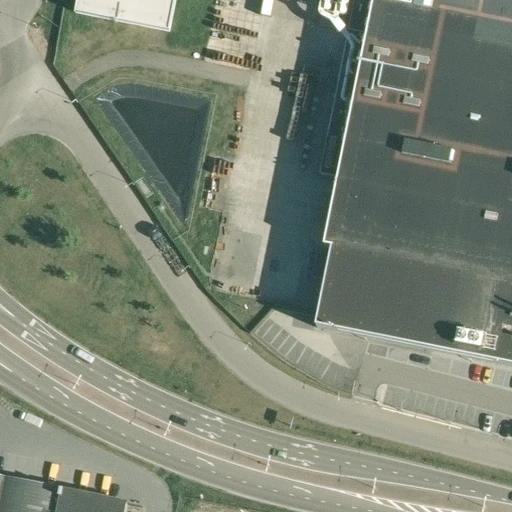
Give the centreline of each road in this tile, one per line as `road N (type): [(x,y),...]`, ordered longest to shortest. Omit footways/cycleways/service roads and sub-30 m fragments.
road 1 (unclassified): [(4,113),(44,93),(219,340),(263,379),(315,408),(511,457)]
road 2 (primary): [(511,500),(215,427),(115,382),(23,324)]
road 3 (primary): [(19,376),(186,463),(378,511)]
